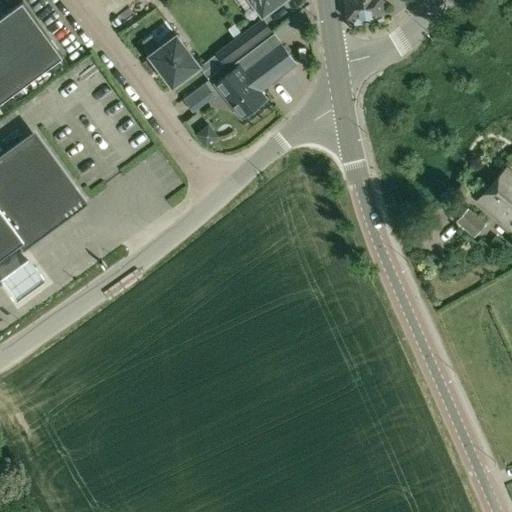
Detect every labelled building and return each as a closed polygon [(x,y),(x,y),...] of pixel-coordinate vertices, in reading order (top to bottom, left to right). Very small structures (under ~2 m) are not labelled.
[(253,0),(264,14),(282,0),(253,0)] [(383,3),(382,0),(344,0),(347,20),(349,20),(383,16),(384,16),(383,3)] [(0,19),(0,49),(26,85),(65,57),(24,2),(0,19)] [(264,18),(243,34),(252,47),(274,31),(264,18)] [(246,68),(242,63),(216,83),(224,94),(242,116),(266,98),(261,92),(298,63),(274,32),(245,54),(251,64),(246,68)] [(252,47),(243,34),(217,53),(227,66),(252,47)] [(178,35),(151,55),(174,85),(200,65),(178,35)] [(0,104),(26,85),(0,49),(0,104)] [(183,100),(191,109),(213,93),(205,83),(183,100)] [(0,257),(24,241),(26,243),(84,201),(35,135),(0,160),(0,257)] [(511,172),(507,168),(479,201),(511,228),(511,172)] [(459,222),(475,236),(485,224),(469,210),(459,222)] [(43,277),(29,257),(2,276),(16,296),(43,277)]
